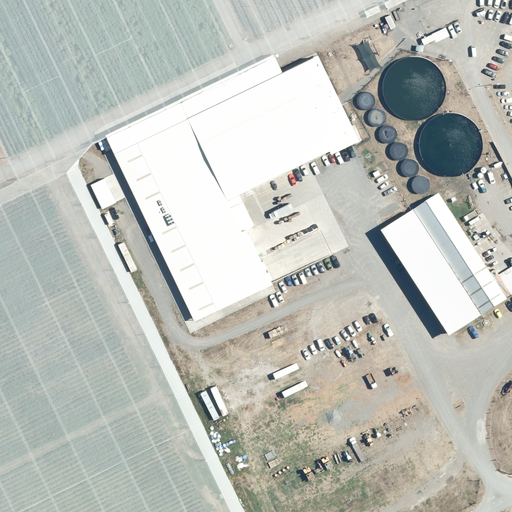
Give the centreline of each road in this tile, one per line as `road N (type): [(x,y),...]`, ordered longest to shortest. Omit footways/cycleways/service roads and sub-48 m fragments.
road 1 (unknown): [(472,446),(374,260),(343,223),(305,219),(236,251),(223,252),(210,235)]
road 2 (unknown): [(511,153),(473,76),(474,20),(483,0)]
